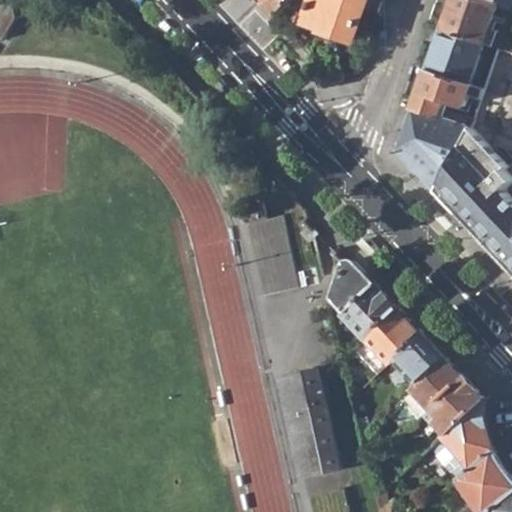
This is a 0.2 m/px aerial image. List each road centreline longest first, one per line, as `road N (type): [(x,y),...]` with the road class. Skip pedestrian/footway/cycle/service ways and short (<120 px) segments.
road 1 (tertiary): [(337,162),(511,344)]
road 2 (tertiary): [(177,0),(337,162)]
road 3 (residential): [(337,162),(376,100),(411,0)]
